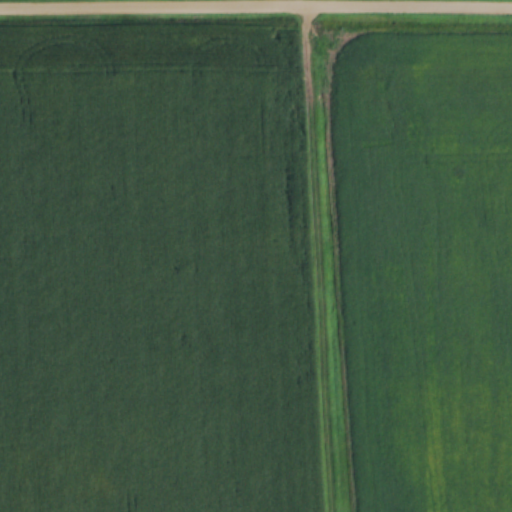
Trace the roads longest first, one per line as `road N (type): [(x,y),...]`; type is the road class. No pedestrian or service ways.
road 1 (residential): [(511,5),(0,6)]
road 2 (track): [(309,2),(332,511)]
